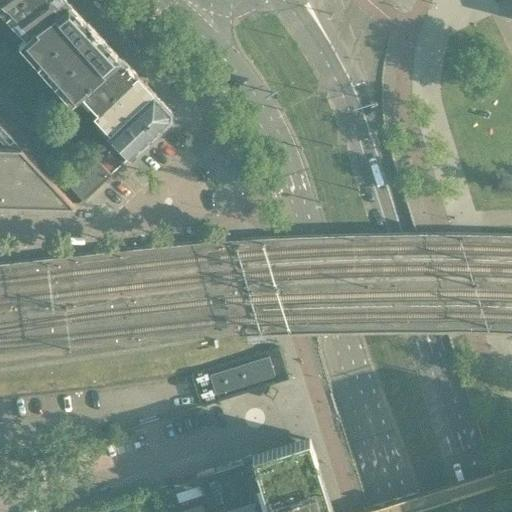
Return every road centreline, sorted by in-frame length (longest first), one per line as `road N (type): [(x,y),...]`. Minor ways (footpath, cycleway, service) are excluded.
road 1 (secondary): [(475,511),(359,144),(326,66),(282,0)]
road 2 (secondary): [(205,30),(272,139),(395,511)]
road 3 (residential): [(106,0),(213,119),(166,203),(91,228)]
road 4 (residential): [(0,511),(239,434),(255,420)]
